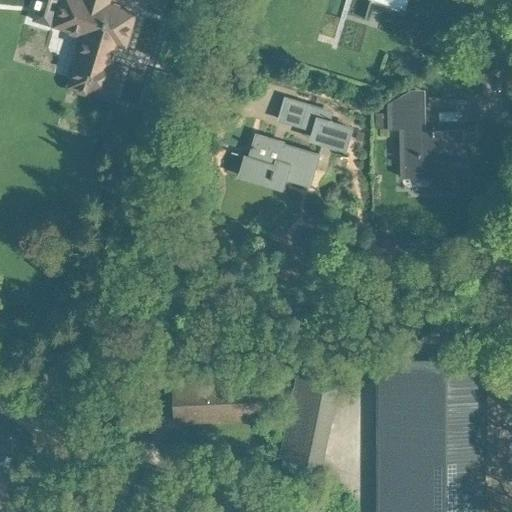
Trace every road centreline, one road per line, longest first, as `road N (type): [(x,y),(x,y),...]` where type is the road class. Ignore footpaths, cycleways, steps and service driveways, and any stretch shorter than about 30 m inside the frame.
road 1 (residential): [(139,285),(212,307),(285,309),(511,264)]
road 2 (residential): [(139,285),(223,0)]
road 3 (residential): [(139,285),(81,477)]
